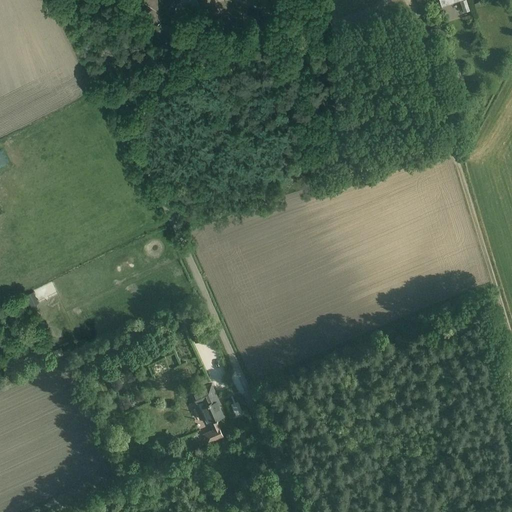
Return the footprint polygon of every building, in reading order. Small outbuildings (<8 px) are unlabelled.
[(197,0),(174,0),(179,13),(199,6),(197,0)] [(14,149),(6,152),(10,165),(19,162),(14,149)] [(191,331),(196,342),(205,337),(200,327),(191,331)] [(219,399),(212,384),(194,393),(198,403),(199,403),(208,423),(224,415),(217,400),(219,399)] [(226,436),(222,426),(205,433),(207,437),(204,439),(207,445),(226,436)]
